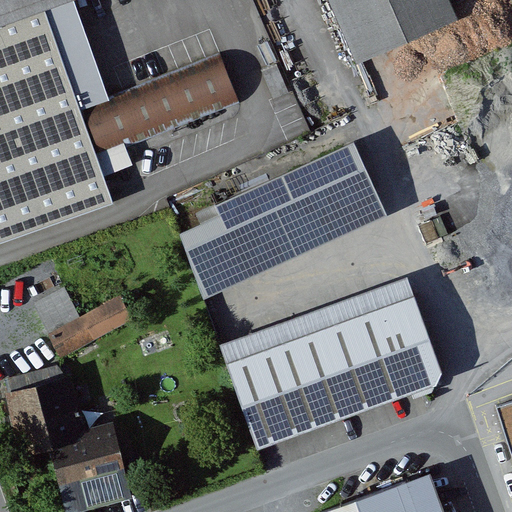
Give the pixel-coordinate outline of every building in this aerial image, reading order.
[(0,0),(0,28),(78,0),(0,0)] [(458,0),(335,0),(364,64),(467,19),(458,0)] [(51,12),(0,29),(0,245),(119,204),(51,12)] [(224,56),(92,106),(109,152),(242,103),(224,56)] [(179,225),(209,294),(393,215),(363,146),(179,225)] [(230,345),(266,447),(447,383),(410,280),(230,345)] [(64,287),(33,303),(48,332),(78,316),(64,287)] [(123,295),(51,334),(63,356),(135,316),(123,295)] [(80,370),(6,388),(22,455),(54,447),(62,482),(132,465),(121,418),(93,424),(80,370)] [(452,511),(438,471),(321,511),(452,511)]
